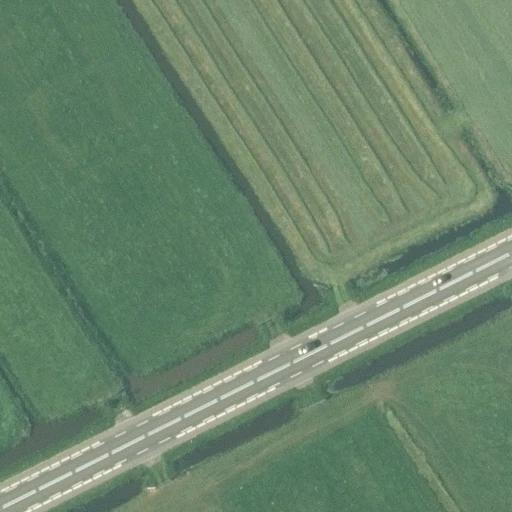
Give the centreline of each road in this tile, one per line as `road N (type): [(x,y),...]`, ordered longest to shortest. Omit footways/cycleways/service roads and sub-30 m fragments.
road 1 (secondary): [(0,510),(511,252)]
road 2 (track): [(107,25),(226,218),(290,364)]
road 3 (track): [(56,313),(130,445)]
